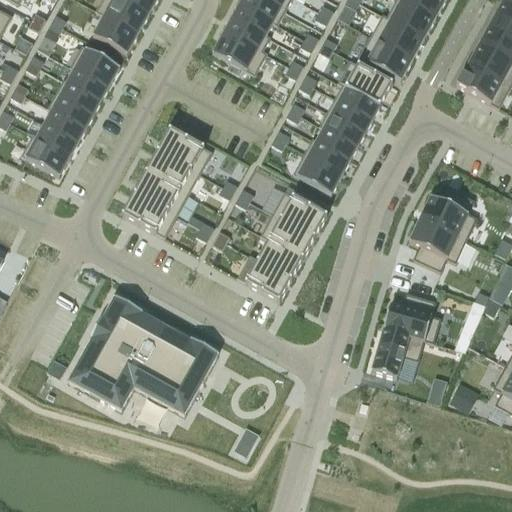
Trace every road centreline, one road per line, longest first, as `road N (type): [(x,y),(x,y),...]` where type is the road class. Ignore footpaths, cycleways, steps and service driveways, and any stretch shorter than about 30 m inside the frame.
road 1 (residential): [(75,240),(323,379)]
road 2 (residential): [(428,123),(408,139),(368,222),(323,379)]
road 3 (residential): [(75,240),(201,0)]
road 4 (residential): [(323,379),(285,511)]
